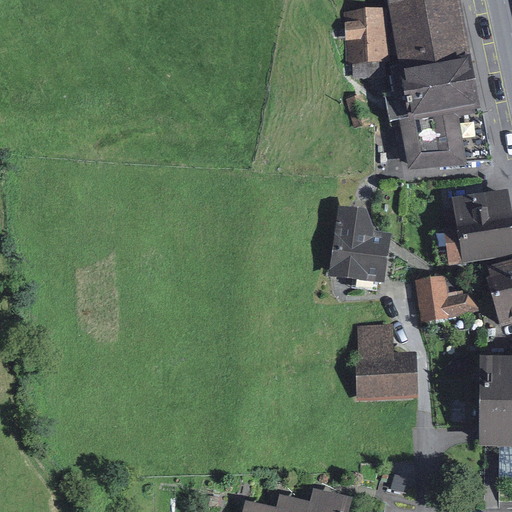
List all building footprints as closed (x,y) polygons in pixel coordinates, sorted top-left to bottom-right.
[(386,0),(411,168),(459,162),(452,115),(477,111),(460,0),(386,0)] [(379,10),(344,13),(349,68),(384,65),(379,10)] [(458,266),(511,254),(511,195),(470,205),(475,227),(451,232),(458,266)] [(341,301),(388,304),(393,234),(373,232),(363,219),(346,218),(341,301)] [(511,324),(511,266),(493,272),(508,326),(511,324)] [(440,278),(420,281),(426,321),(474,313),(472,297),(444,301),(440,278)] [(362,371),(364,408),(418,405),(416,368),(399,369),(398,340),(371,342),(373,370),(362,371)] [(511,363),(484,364),(484,446),(511,446),(511,363)] [(305,508),(303,511),(331,511),(335,498),(309,492),(305,508)] [(274,511),(303,511),(305,508),(277,501),(274,511)]
